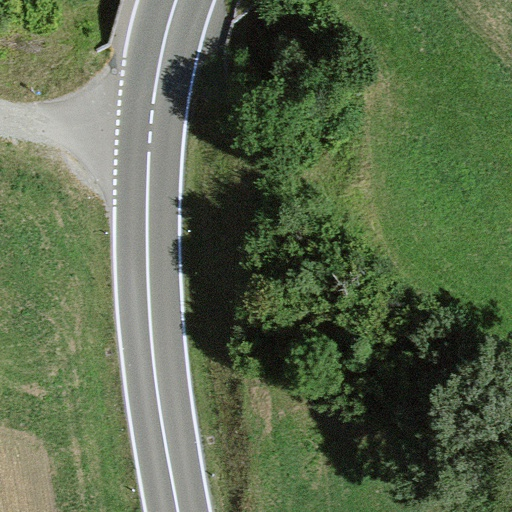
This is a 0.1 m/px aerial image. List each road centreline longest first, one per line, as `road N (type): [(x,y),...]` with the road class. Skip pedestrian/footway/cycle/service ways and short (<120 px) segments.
road 1 (secondary): [(178,0),(153,126),(148,217),(150,319),(178,511)]
road 2 (track): [(0,110),(46,127),(153,126)]
